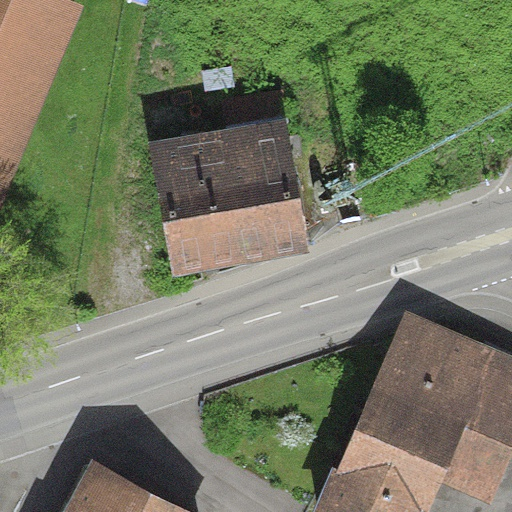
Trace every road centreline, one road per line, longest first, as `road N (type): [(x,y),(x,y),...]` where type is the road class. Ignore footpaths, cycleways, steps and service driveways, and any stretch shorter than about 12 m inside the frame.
road 1 (tertiary): [(89,384),(511,234)]
road 2 (residential): [(89,384),(25,511)]
